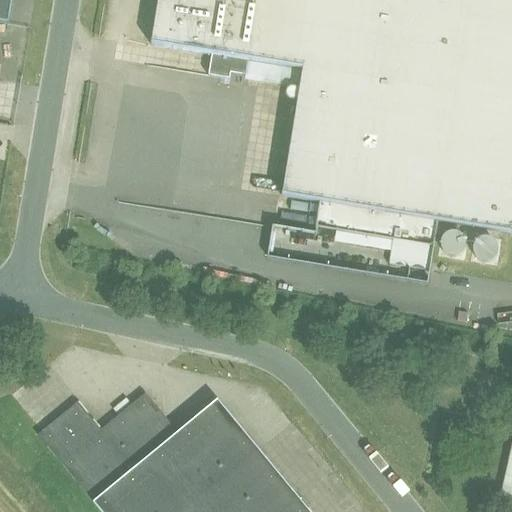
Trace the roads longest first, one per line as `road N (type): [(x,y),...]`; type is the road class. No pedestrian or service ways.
road 1 (unclassified): [(403,511),(277,364),(17,297)]
road 2 (unclassified): [(17,297),(66,0)]
